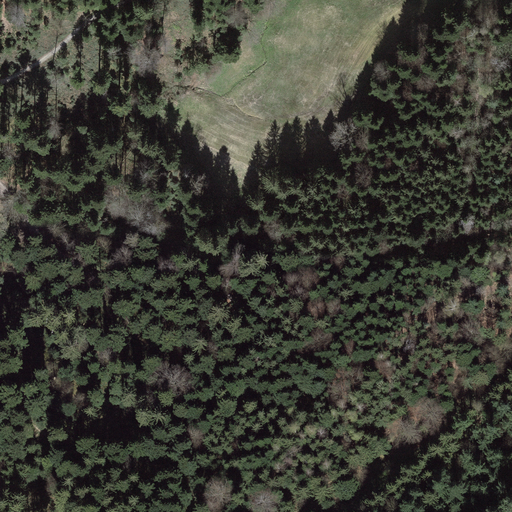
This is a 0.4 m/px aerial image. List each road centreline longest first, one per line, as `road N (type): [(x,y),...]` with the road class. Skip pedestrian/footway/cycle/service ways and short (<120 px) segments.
road 1 (track): [(0,186),(75,267),(107,275),(183,265),(233,282),(261,280),(431,237),(511,226)]
road 2 (track): [(129,0),(96,13),(0,85)]
